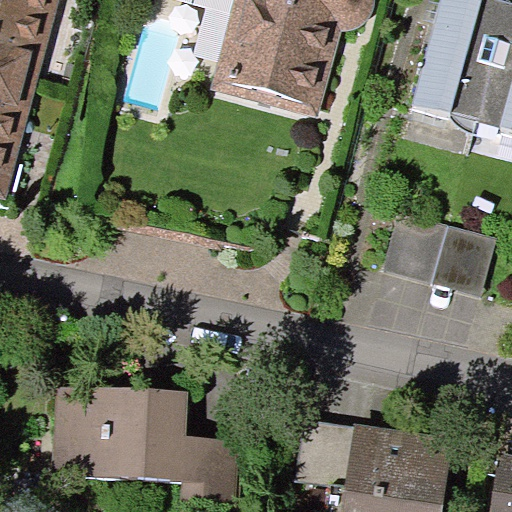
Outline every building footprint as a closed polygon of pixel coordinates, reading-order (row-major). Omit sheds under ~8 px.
[(0,0),(0,83),(28,91),(37,57),(31,55),(40,23),(41,17),(47,18),(52,0),(0,0)] [(282,106),(306,112),(330,26),(339,28),(346,27),(352,24),(357,18),(360,6),(358,0),(235,0),(234,7),(241,8),(219,89),(243,95),(247,102),(276,109),(282,106)] [(439,0),(408,114),(471,131),(504,12),(458,0),(439,0)] [(471,131),(511,142),(511,14),(504,12),(471,131)] [(18,170),(2,166),(13,123),(19,125),(28,91),(0,83),(0,212),(6,214),(18,170)] [(379,277),(427,290),(443,233),(395,219),(379,277)] [(427,290),(477,304),(492,246),(443,233),(427,290)] [(181,446),(183,401),(55,395),(52,448),(64,449),(62,482),(178,488),(177,507),(229,510),(232,448),(181,446)] [(434,511),(442,460),(359,448),(361,438),(302,429),(293,487),(327,492),(324,511),(434,511)] [(511,511),(511,473),(496,471),(489,511),(511,511)]
